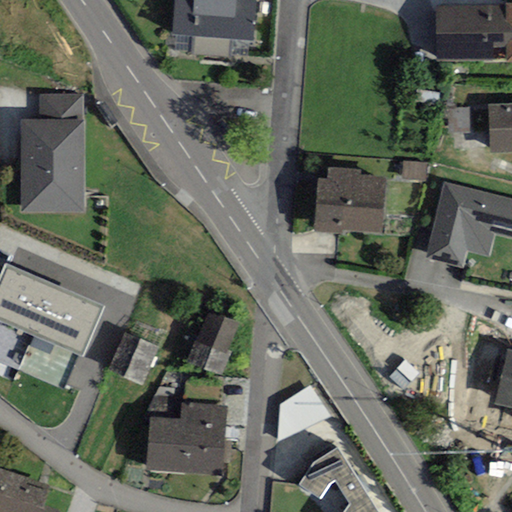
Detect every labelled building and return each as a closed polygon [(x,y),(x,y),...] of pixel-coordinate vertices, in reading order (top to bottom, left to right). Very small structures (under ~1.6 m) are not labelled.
[(174,0),(172,34),(253,41),(256,0),(174,0)] [(506,63),(505,6),(436,7),(437,63),(506,63)] [(39,120),(84,120),(85,96),(40,96),(39,120)] [(511,104),(488,105),(489,154),(511,153),(511,104)] [(472,108),(448,109),(449,135),(474,133),(472,108)] [(39,120),(21,120),(20,214),(85,215),(84,120),(39,120)] [(403,162),(401,179),(425,181),(426,163),(403,162)] [(327,174),(327,179),(318,179),(314,228),(314,232),(323,233),(341,234),(341,230),(381,233),(386,178),(360,176),(360,171),(327,169),(327,174)] [(511,199),(444,182),(424,258),(464,269),(468,253),(488,258),(494,233),(511,237),(511,199)] [(104,306),(4,264),(0,273),(0,361),(63,389),(78,355),(83,357),(104,306)] [(209,313),(186,363),(220,378),(232,352),(227,350),(237,325),(209,313)] [(141,386),(158,348),(125,333),(108,372),(141,386)] [(511,351),(507,350),(495,404),(511,408),(511,351)] [(311,386),(279,404),(276,443),(330,417),(311,386)] [(223,475),(227,406),(181,403),(180,419),(177,472),(223,475)] [(146,470),(177,472),(180,419),(149,417),(146,470)] [(377,511),(338,449),(312,463),(299,485),(319,497),(330,484),(335,481),(349,503),(343,511),(377,511)] [(57,511),(58,511),(42,506),(49,484),(0,469),(0,511),(57,511)]
